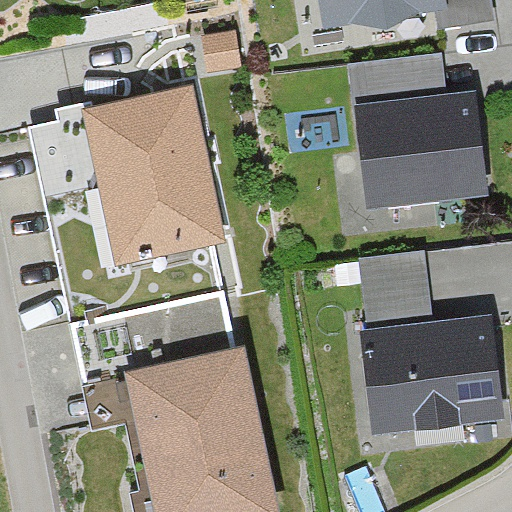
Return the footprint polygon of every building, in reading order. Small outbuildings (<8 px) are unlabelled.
[(452,0),(316,0),(319,26),(454,15),(452,0)] [(440,60),(346,72),(364,209),(490,193),(476,90),(444,94),(440,60)] [(114,261),(225,235),(190,84),(78,110),(114,261)] [(420,257),(352,265),(370,437),(507,422),(496,317),(427,324),(420,257)] [(283,511),(249,353),(125,380),(153,511),(283,511)]
